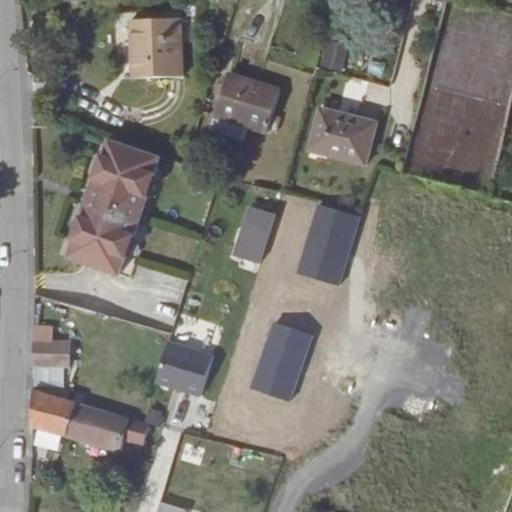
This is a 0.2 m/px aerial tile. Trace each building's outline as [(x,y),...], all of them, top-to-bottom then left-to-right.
[(183,76),(182,19),(131,20),(133,78),(183,76)] [(325,52),(321,66),(348,74),(352,59),(325,52)] [(268,132),(281,91),(228,75),(210,130),(244,141),(249,126),(268,132)] [(310,151),(366,166),(378,123),(321,108),(310,151)] [(128,235),(134,237),(148,196),(144,194),(151,172),(154,173),(160,157),(109,139),(104,156),(107,158),(100,179),(94,177),(80,217),(86,220),(78,241),(75,240),(69,256),(119,274),(125,257),(121,256),(128,235)] [(102,156),(94,177),(100,179),(107,158),(104,156),(102,156)] [(151,172),(144,194),(148,196),(156,174),(154,173),(151,172)] [(246,206),(232,258),(261,265),(274,213),(246,206)] [(80,217),(73,239),(75,240),(78,241),(86,220),(80,217)] [(128,235),(121,256),(125,257),(127,258),(134,237),(128,235)] [(169,342),(157,382),(202,395),(214,355),(169,342)] [(45,366),(60,366),(58,352),(53,351),(53,343),(35,343),(34,361),(45,366)] [(67,436),(78,404),(72,402),(45,394),(45,366),(34,361),(32,410),(32,427),(67,436)] [(295,409),(356,430),(369,394),(308,372),(295,409)] [(150,425),(145,423),(78,404),(67,436),(140,456),(141,453),(150,425)] [(394,511),(421,511),(454,414),(431,406),(394,511)] [(161,502),(157,511),(185,511),(186,510),(161,502)]
